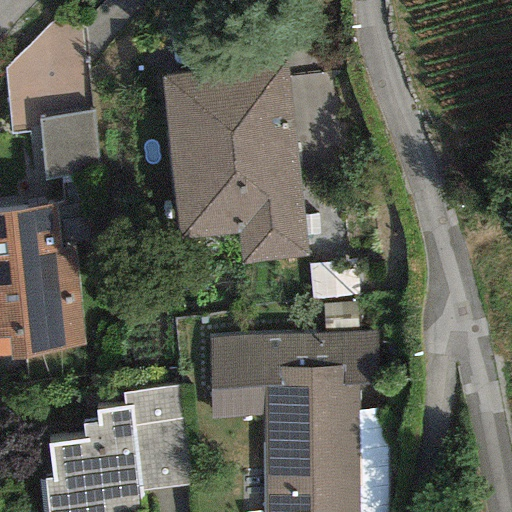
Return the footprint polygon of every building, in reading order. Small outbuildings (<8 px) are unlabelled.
[(9,54),(13,112),(95,106),(91,48),(9,54)] [(278,53),(138,68),(156,237),(231,228),(234,257),(299,250),(278,53)] [(91,114),(29,121),(36,178),(98,171),(91,114)] [(58,188),(0,193),(0,345),(89,336),(80,243),(63,244),(58,188)] [(372,337),(214,341),(215,388),(256,387),(259,511),(359,511),(355,381),(373,381),(372,337)] [(189,488),(181,377),(106,383),(108,401),(86,402),(87,418),(70,419),(71,437),(31,440),(36,511),(136,511),(135,493),(189,488)]
